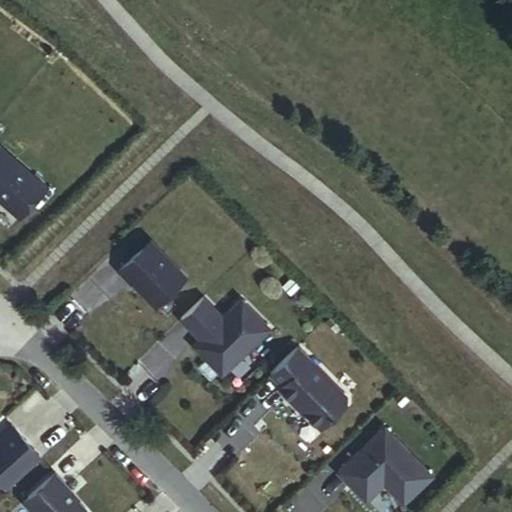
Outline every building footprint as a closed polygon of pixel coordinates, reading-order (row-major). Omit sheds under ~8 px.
[(0,144),(0,198),(19,215),(46,185),(0,144)] [(141,292),(155,308),(187,278),(152,242),(119,273),(131,285),(132,284),(134,282),(142,291),(141,292)] [(134,282),(132,284),(141,292),(142,291),(134,282)] [(201,341),(194,348),(222,376),(271,328),(242,299),(224,318),(204,297),(181,320),(195,334),(198,331),(205,338),(201,341)] [(198,331),(195,334),(201,341),(205,338),(198,331)] [(278,390),(291,403),(293,401),(320,429),(345,404),(345,397),(297,347),(270,374),(282,387),(278,390)] [(0,481),(7,489),(42,458),(15,428),(0,441),(0,481)] [(383,484),(402,504),(431,476),(384,428),(337,474),(365,502),(383,484)] [(88,511),(67,488),(68,487),(55,473),(24,501),(33,511),(88,511)]
